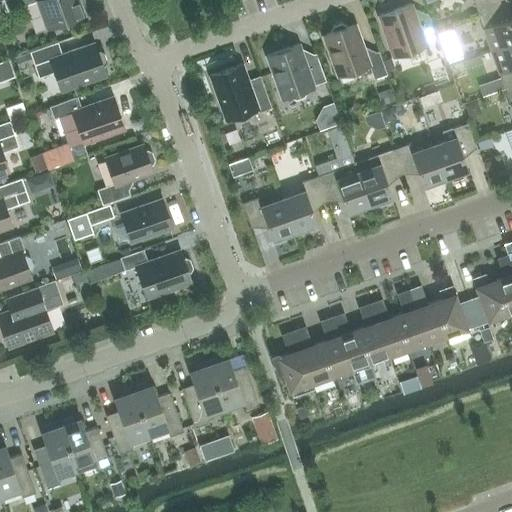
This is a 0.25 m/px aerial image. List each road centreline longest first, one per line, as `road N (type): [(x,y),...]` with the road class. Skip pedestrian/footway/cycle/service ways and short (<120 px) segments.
road 1 (residential): [(239,294),(511,201)]
road 2 (residential): [(0,397),(219,321),(239,294)]
road 3 (residential): [(239,294),(148,65)]
road 4 (residential): [(148,65),(319,0)]
